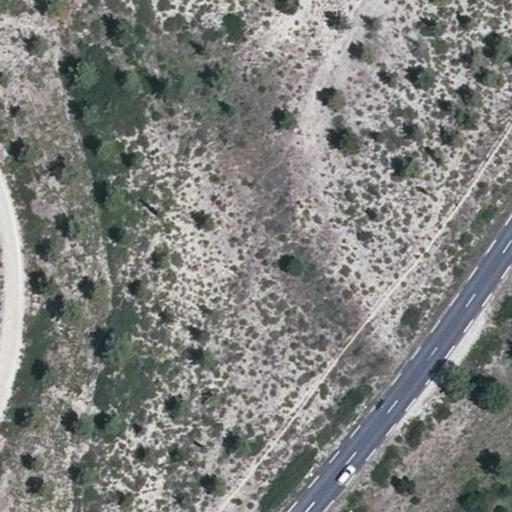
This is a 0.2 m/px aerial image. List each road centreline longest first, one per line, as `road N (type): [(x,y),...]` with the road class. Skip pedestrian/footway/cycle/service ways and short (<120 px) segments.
road 1 (secondary): [(511,220),(311,511)]
road 2 (track): [(0,384),(13,296),(12,238),(0,199)]
